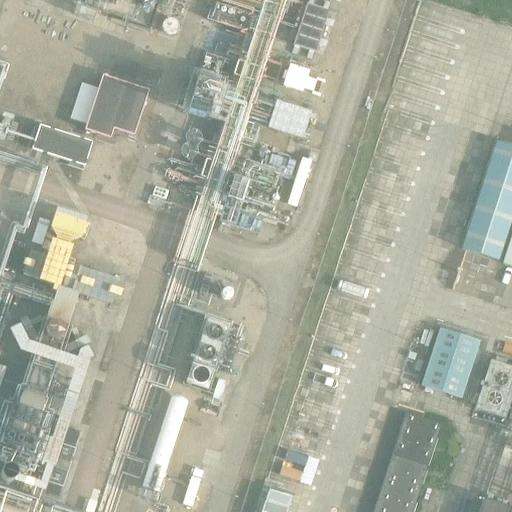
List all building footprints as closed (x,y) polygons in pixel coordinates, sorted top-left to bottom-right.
[(83,0),(81,8),(143,27),(150,0),(83,0)] [(293,47),(315,54),(329,12),(306,5),(293,47)] [(304,90),(311,70),(291,63),(284,84),(304,90)] [(195,77),(185,112),(210,119),(220,84),(195,77)] [(148,92),(104,78),(100,90),(81,85),(71,120),(87,125),(84,132),(111,140),(114,129),(134,138),(148,92)] [(266,132),(302,144),(311,117),(275,105),(266,132)] [(37,126),(31,149),(84,168),(90,145),(37,126)] [(511,147),(494,141),(459,249),(497,261),(511,214),(511,147)] [(511,231),(502,265),(511,268),(511,231)] [(193,356),(220,365),(236,316),(209,307),(193,356)] [(439,328),(421,387),(459,398),(478,340),(439,328)] [(511,369),(492,362),(476,409),(501,418),(511,387),(511,369)] [(173,397),(162,433),(177,437),(187,401),(173,397)] [(403,414),(372,511),(412,511),(441,426),(403,414)] [(477,511),(511,511),(511,509),(482,499),(477,511)]
